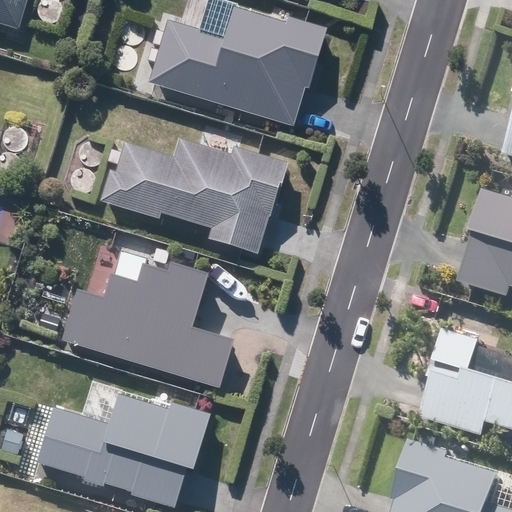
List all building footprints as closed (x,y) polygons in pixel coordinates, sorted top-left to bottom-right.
[(0,0),(0,24),(20,30),(29,0),(0,0)] [(287,24),(235,8),(226,39),(169,22),(150,83),(294,127),(306,88),(309,90),(328,30),(289,18),(287,24)] [(111,170),(101,202),(161,220),(162,214),(212,229),(209,239),(260,254),(289,163),(235,147),(232,155),(180,139),(174,157),(126,142),(117,172),(111,170)] [(511,197),(485,189),(473,230),(476,231),(461,281),(509,296),(511,285),(511,197)] [(80,291),(65,341),(221,389),(236,340),(194,327),(210,275),(174,264),(171,274),(144,267),(139,283),(112,275),(104,299),(80,291)] [(429,377),(433,378),(421,416),(483,435),(488,421),(511,428),(511,381),(471,369),(480,339),(444,328),(429,377)] [(171,410),(120,394),(111,424),(56,408),(39,463),(86,477),(85,481),(105,487),(106,483),(133,491),(132,495),(176,509),(188,468),(195,470),(212,414),(173,403),(171,410)] [(398,500),(394,511),(511,511),(511,509),(490,502),(499,473),(447,457),(449,450),(410,438),(392,498),(398,500)]
